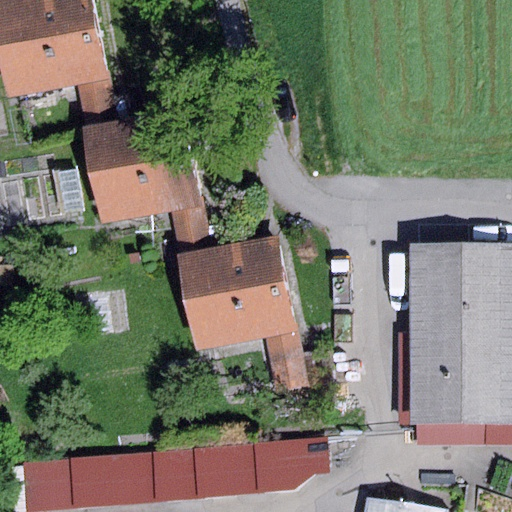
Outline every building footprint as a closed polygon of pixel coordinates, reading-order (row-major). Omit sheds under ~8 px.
[(0,0),(0,77),(3,97),(75,85),(106,79),(91,0),(0,0)] [(461,0),(446,0),(411,2),(419,159),(470,156),(461,0)] [(511,0),(489,0),(498,148),(511,146),(511,0)] [(114,121),(106,79),(75,85),(84,127),(114,121)] [(181,109),(114,121),(84,127),(99,223),(171,211),(200,205),(181,109)] [(209,249),(200,205),(171,211),(179,254),(209,249)] [(209,249),(179,254),(195,347),(266,335),(295,330),(279,237),(209,249)] [(511,246),(413,245),(410,421),(419,422),(511,422),(511,246)] [(295,330),(266,335),(273,374),(302,369),(295,330)] [(511,422),(419,422),(419,447),(511,447),(511,422)] [(326,439),(19,465),(22,511),(31,511),(297,490),(314,475),(328,473),(326,439)] [(449,511),(450,511),(365,497),(362,511),(449,511)]
